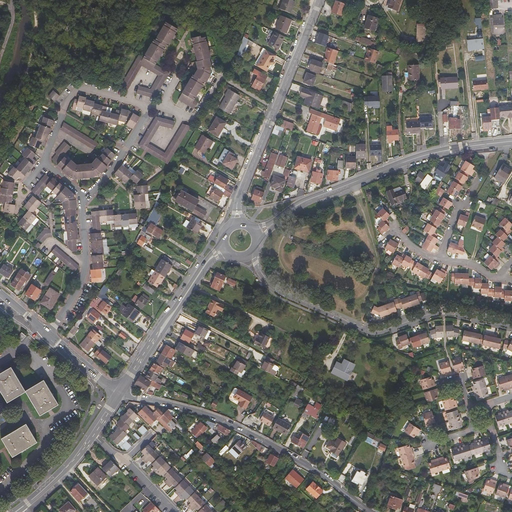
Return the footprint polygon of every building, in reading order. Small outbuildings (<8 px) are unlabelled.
[(292,0),(283,0),(280,8),(290,12),(295,1),(292,0)] [(401,0),(390,0),(388,7),(397,10),(401,0)] [(496,0),(488,0),(489,9),(497,8),(496,0)] [(345,4),(336,1),(332,12),(341,15),(345,4)] [(494,30),(495,34),(505,33),(503,22),(502,22),(501,14),(497,15),(497,18),(493,18),(494,30)] [(365,27),(368,28),(375,30),(379,19),(368,15),(365,27)] [(161,68),(160,67),(155,64),(160,56),(162,52),(167,43),(169,44),(174,35),(176,32),(181,23),(169,16),(157,37),(156,36),(143,57),(139,55),(120,89),(127,90),(142,66),(157,74),(161,68)] [(281,16),(276,28),(286,32),(292,20),(281,16)] [(417,23),(416,41),(427,42),(427,23),(417,23)] [(340,35),(349,38),(350,35),(351,32),(343,28),(340,35)] [(468,49),(484,47),(482,30),(478,31),(477,34),(478,36),(480,36),(480,37),(467,39),(468,49)] [(278,49),(285,36),(275,31),(273,36),(272,36),(268,44),(278,49)] [(317,43),(326,46),(330,35),(320,32),(317,43)] [(243,37),(237,54),(243,55),(248,38),(243,37)] [(360,42),(373,46),(374,43),(373,42),(361,38),(360,42)] [(213,64),(215,64),(212,54),(213,54),(210,40),(205,41),(205,39),(196,41),(197,48),(198,52),(200,58),(199,58),(201,65),(195,75),(194,75),(189,83),(187,87),(180,98),(196,107),(199,101),(195,99),(206,81),(207,82),(212,72),(212,70),(214,67),(213,64)] [(259,63),(257,65),(267,71),(271,65),(272,65),(273,64),(273,63),(272,62),(276,55),(257,44),(254,50),(264,56),(262,59),(260,58),(258,62),(259,63)] [(327,54),(325,61),(329,63),(333,64),(338,50),(328,47),(327,47),(326,53),(327,54)] [(365,60),(376,63),(380,52),(368,48),(367,52),(368,52),(365,60)] [(323,63),(312,59),(309,69),(311,69),(311,70),(319,73),(323,63)] [(419,80),(418,65),(407,66),(409,81),(419,80)] [(170,73),(163,69),(159,75),(151,89),(139,86),(137,93),(155,98),(170,73)] [(266,75),(255,69),(253,72),(258,75),(252,86),(259,90),(265,79),(264,79),(266,75)] [(392,93),(392,72),(386,72),(387,75),(382,76),(382,90),(387,90),(387,93),(392,93)] [(316,76),(307,73),(303,82),(313,85),(316,76)] [(458,87),(458,77),(441,78),(441,79),(439,79),(439,84),(441,84),(441,88),(458,87)] [(474,90),(488,88),(487,79),(473,81),(474,90)] [(229,113),(240,95),(229,88),(224,95),(226,96),(219,107),(229,113)] [(306,98),(304,103),(316,107),(318,103),(319,103),(322,96),(303,89),(300,96),(306,98)] [(74,105),(84,108),(86,97),(81,96),(80,100),(76,99),(74,105)] [(380,107),(379,96),(368,96),(368,97),(364,97),(364,105),(368,105),(368,106),(373,106),(376,106),(376,107),(380,107)] [(84,108),(83,109),(92,111),(94,101),(90,100),(90,98),(86,97),(84,108)] [(91,113),(100,116),(103,105),(98,104),(98,102),(94,101),(92,111),(91,113)] [(450,101),(450,105),(452,105),(452,115),(457,116),(457,109),(459,109),(459,101),(450,101)] [(511,104),(499,106),(499,107),(500,117),(508,116),(508,117),(511,116),(511,104)] [(99,120),(108,122),(111,112),(106,111),(107,106),(103,105),(100,116),(99,120)] [(495,108),(490,108),(491,116),(492,125),(493,125),(493,121),(496,121),(496,125),(501,125),(500,117),(499,107),(495,108)] [(129,119),(133,113),(129,110),(121,108),(121,110),(119,119),(127,121),(128,119),(129,119)] [(108,122),(117,125),(119,119),(121,110),(117,109),(116,114),(111,112),(108,122)] [(340,121),(311,110),(309,114),(312,115),(307,130),(316,134),(319,134),(322,126),(337,131),(340,121)] [(140,117),(133,113),(129,119),(126,124),(133,128),(140,117)] [(44,116),(41,124),(51,128),(54,120),(52,119),(53,116),(46,114),(45,117),(44,116)] [(432,116),(420,117),(420,122),(420,127),(428,127),(428,128),(433,127),(432,116)] [(482,117),(483,128),(486,127),(492,127),(492,125),(491,116),(482,117)] [(218,136),(226,122),(217,117),(208,130),(218,136)] [(461,128),(461,118),(457,118),(457,117),(450,117),(450,124),(452,124),(452,128),(461,128)] [(160,124),(159,125),(172,128),(174,121),(163,118),(160,124)] [(281,127),(287,129),(292,131),(295,124),(284,120),(281,127)] [(67,132),(70,126),(64,122),(61,129),(67,132)] [(420,127),(420,122),(407,122),(407,133),(421,133),(420,127)] [(41,124),(38,131),(48,135),(51,128),(41,124)] [(191,125),(187,124),(169,155),(176,159),(195,127),(191,125)] [(387,139),(387,140),(388,140),(393,139),(399,139),(398,129),(387,130),(387,133),(385,133),(386,139),(387,139)] [(38,131),(36,137),(45,141),(48,135),(38,131)] [(36,137),(33,136),(29,145),(37,148),(39,149),(40,144),(45,146),(47,141),(45,141),(36,137)] [(210,148),(214,141),(204,136),(197,148),(206,153),(210,148)] [(51,159),(58,164),(63,158),(61,157),(63,155),(71,145),(65,141),(55,152),(57,153),(51,159)] [(382,155),(382,143),(370,144),(371,155),(378,154),(378,155),(382,155)] [(169,155),(151,144),(147,151),(165,161),(169,155)] [(356,157),(367,156),(366,146),(366,144),(357,144),(356,157)] [(28,147),(22,155),(25,158),(33,164),(36,161),(33,158),(36,154),(35,154),(28,147)] [(107,147),(102,152),(111,159),(116,154),(107,147)] [(102,152),(98,157),(107,165),(111,159),(102,152)] [(274,164),(278,155),(272,153),(265,172),(263,171),(261,176),(267,178),(265,178),(265,179),(268,181),(274,164)] [(228,154),(223,163),(232,168),(238,159),(228,154)] [(287,157),(278,154),(278,155),(274,164),(283,167),(287,157)] [(58,164),(57,165),(63,169),(70,160),(63,155),(61,157),(63,158),(58,164)] [(92,162),(84,163),(86,177),(88,177),(94,176),(94,174),(96,174),(96,173),(98,173),(99,174),(101,172),(102,173),(108,166),(107,165),(98,157),(97,157),(92,162)] [(311,160),(298,157),(295,167),(309,171),(311,160)] [(25,158),(21,163),(28,170),(33,164),(25,158)] [(356,158),(346,158),(345,169),(356,169),(356,158)] [(76,164),(71,159),(70,160),(63,169),(62,170),(69,176),(70,175),(72,177),(72,175),(75,175),(75,176),(78,176),(79,178),(84,177),(86,177),(84,163),(76,164)] [(469,174),(472,176),(474,173),(472,171),(473,169),(475,166),(466,160),(461,169),(463,170),(469,174)] [(21,163),(16,169),(24,175),(28,170),(21,163)] [(317,164),(314,163),(312,171),(313,172),(311,181),(321,183),(323,174),(315,172),(317,164)] [(447,173),(451,166),(446,163),(443,168),(439,166),(435,172),(444,177),(447,173)] [(120,178),(128,169),(122,164),(114,173),(120,178)] [(504,183),(511,170),(503,165),(494,178),(504,183)] [(16,169),(13,166),(8,174),(15,180),(19,176),(22,179),(25,176),(24,175),(16,169)] [(133,174),(128,169),(120,178),(126,183),(130,177),(133,174)] [(143,175),(137,170),(133,174),(130,177),(134,181),(137,183),(143,175)] [(338,171),(328,170),(328,179),(337,180),(338,171)] [(467,176),(469,174),(463,170),(462,173),(460,172),(456,178),(457,179),(463,183),(464,183),(466,181),(467,178),(468,177),(467,176)] [(420,184),(426,176),(420,171),(417,175),(418,176),(415,180),(420,184)] [(433,178),(428,174),(426,176),(420,184),(419,185),(425,189),(433,178)] [(219,175),(214,183),(215,183),(224,188),(228,180),(226,179),(221,176),(219,175)] [(285,180),(274,176),(271,185),(277,188),(276,190),(281,191),(285,180)] [(49,182),(46,184),(46,185),(53,191),(59,183),(53,177),(51,179),(49,182)] [(295,179),(289,177),(286,186),(293,188),(295,179)] [(462,185),(463,183),(457,179),(456,181),(454,180),(451,186),(459,191),(460,189),(462,187),(462,186),(462,185)] [(4,180),(3,187),(13,189),(14,182),(4,180)] [(65,187),(59,183),(53,191),(58,195),(65,187)] [(224,188),(215,183),(213,186),(212,185),(207,194),(218,201),(223,194),(230,198),(232,193),(224,188)] [(145,194),(148,193),(147,185),(137,186),(137,189),(138,194),(145,194)] [(62,202),(63,210),(65,209),(75,209),(77,208),(76,202),(75,195),(65,186),(65,187),(58,195),(56,197),(62,202)] [(255,200),(253,206),(259,206),(265,189),(256,186),(252,199),(255,200)] [(447,192),(456,197),(456,196),(458,193),(459,191),(451,186),(447,192)] [(2,187),(0,195),(12,197),(13,189),(3,187),(2,187)] [(194,197),(196,194),(184,187),(182,190),(194,197)] [(391,204),(406,198),(403,190),(402,187),(393,190),(387,192),(391,204)] [(199,200),(194,197),(182,190),(181,189),(175,200),(193,210),(192,211),(203,218),(207,212),(196,206),(199,200)] [(12,197),(0,195),(0,197),(0,201),(5,203),(11,204),(12,197)] [(33,195),(28,201),(36,207),(40,202),(33,195)] [(452,203),(452,202),(444,197),(440,204),(448,209),(450,206),(452,203)] [(28,201),(24,206),(29,210),(31,212),(36,207),(28,201)] [(146,208),(145,201),(135,201),(135,209),(146,208)] [(14,213),(15,205),(11,204),(5,203),(4,211),(14,213)] [(161,211),(154,206),(149,216),(143,226),(141,230),(145,233),(146,231),(148,233),(149,232),(159,238),(163,231),(156,226),(159,222),(158,221),(161,215),(159,214),(161,211)] [(436,209),(433,214),(442,220),(443,218),(444,215),(445,214),(444,214),(446,211),(440,207),(438,210),(436,209)] [(383,220),(387,224),(389,221),(388,219),(387,218),(389,216),(390,215),(383,208),(377,214),(383,220)] [(29,210),(23,217),(31,224),(37,217),(31,212),(29,210)] [(457,223),(466,226),(470,213),(467,212),(466,214),(465,215),(462,214),(461,214),(457,223)] [(130,224),(138,223),(137,213),(135,213),(129,214),(130,224)] [(115,227),(122,226),(121,214),(113,215),(114,220),(115,227)] [(122,226),(130,226),(130,224),(129,214),(121,214),(122,226)] [(431,222),(430,224),(436,228),(437,226),(438,226),(438,225),(440,222),(442,220),(433,214),(429,221),(431,222)] [(64,216),(65,224),(76,223),(76,215),(66,216),(64,216)] [(475,215),(472,226),(478,228),(478,229),(482,231),(486,219),(475,215)] [(31,224),(23,217),(18,224),(25,230),(31,224)] [(385,232),(390,227),(387,224),(383,220),(381,218),(378,217),(376,220),(376,222),(378,225),(380,226),(377,229),(382,234),(384,231),(385,232)] [(510,233),(511,230),(511,229),(509,227),(511,225),(511,224),(511,222),(506,217),(500,223),(505,228),(510,233)] [(193,218),(187,227),(196,233),(202,224),(193,218)] [(65,224),(65,231),(67,231),(77,230),(76,223),(65,224)] [(428,223),(424,230),(430,234),(436,238),(438,235),(436,233),(434,232),(436,230),(437,228),(436,228),(430,224),(428,223)] [(43,243),(50,234),(49,233),(50,231),(46,226),(36,237),(43,243)] [(501,229),(496,234),(498,236),(503,241),(505,238),(508,236),(508,235),(508,234),(510,233),(505,228),(503,230),(501,229)] [(77,230),(67,231),(68,240),(76,239),(78,239),(77,230)] [(150,241),(152,237),(145,233),(141,230),(139,235),(136,240),(139,241),(138,243),(142,245),(144,241),(146,239),(148,240),(150,241)] [(436,238),(430,234),(426,239),(427,240),(435,245),(436,243),(437,240),(438,239),(436,238)] [(503,252),(505,249),(505,248),(503,247),(502,246),(505,244),(505,243),(503,241),(498,236),(492,242),(494,244),(495,245),(502,251),(503,252)] [(91,240),(92,248),(103,247),(103,239),(102,239),(91,240)] [(394,252),(400,241),(397,239),(396,242),(393,240),(390,239),(385,247),(394,252)] [(427,240),(423,247),(431,252),(432,251),(433,248),(435,249),(437,250),(439,247),(435,245),(427,240)] [(459,246),(460,245),(451,242),(448,251),(454,253),(457,254),(457,252),(464,255),(466,250),(464,248),(459,246)] [(495,255),(492,257),(498,261),(500,259),(497,257),(496,256),(499,254),(502,251),(495,245),(494,244),(489,250),(492,253),(495,255)] [(5,256),(11,248),(6,245),(1,253),(5,256)] [(102,254),(104,254),(103,247),(92,248),(92,255),(102,254)] [(133,257),(138,260),(142,255),(136,252),(133,257)] [(410,253),(408,252),(406,255),(403,260),(409,264),(410,262),(413,264),(416,258),(414,256),(414,255),(410,253)] [(403,260),(406,255),(403,253),(402,256),(401,257),(398,255),(397,254),(392,263),(399,267),(403,260)] [(172,265),(178,269),(181,264),(174,259),(173,260),(165,255),(163,259),(172,265)] [(484,263),(489,267),(492,269),(494,268),(496,265),(498,267),(500,264),(498,261),(492,257),(491,255),(484,263)] [(414,268),(420,271),(420,270),(425,262),(423,261),(420,259),(419,259),(416,258),(413,264),(415,266),(414,268)] [(165,276),(172,265),(163,259),(162,259),(155,270),(156,271),(165,276)] [(425,262),(420,270),(427,274),(428,273),(430,274),(434,269),(431,267),(432,266),(431,266),(428,264),(425,262)] [(13,270),(4,264),(0,270),(0,271),(8,277),(13,270)] [(439,265),(434,274),(443,279),(449,268),(446,266),(445,269),(442,267),(439,265)] [(101,277),(101,268),(93,269),(90,270),(91,278),(92,282),(99,281),(99,277),(101,277)] [(28,279),(31,275),(22,269),(11,285),(19,290),(27,278),(28,279)] [(162,281),(165,276),(156,271),(154,276),(152,275),(148,281),(157,286),(161,281),(162,281)] [(226,276),(217,272),(210,287),(219,291),(226,276)] [(456,282),(462,282),(463,272),(461,272),(457,272),(453,272),(453,279),(456,279),(456,282)] [(470,284),(473,284),(473,277),(470,277),(470,273),(467,273),(463,272),(462,282),(470,282),(470,284)] [(49,284),(55,275),(51,273),(46,282),(49,284)] [(483,282),(483,277),(481,277),(478,277),(476,277),(473,277),(473,284),(476,284),(476,287),(483,287),(483,282)] [(490,295),(493,295),(493,288),(490,288),(490,283),(489,283),(487,282),(483,282),(483,287),(482,292),(490,292),(490,295)] [(155,290),(145,283),(142,287),(146,289),(152,294),(155,290)] [(41,290),(32,284),(26,294),(35,300),(41,290)] [(104,293),(108,287),(104,285),(100,290),(97,295),(103,300),(105,301),(109,297),(104,293)] [(496,296),(503,296),(503,290),(503,286),(500,286),(497,286),(496,286),(496,288),(493,288),(493,295),(496,295),(496,296)] [(41,303),(50,309),(60,294),(50,288),(41,303)] [(503,296),(503,297),(506,297),(506,299),(511,299),(511,289),(511,290),(508,289),(506,289),(506,290),(503,290),(503,296)] [(409,298),(412,307),(420,305),(419,303),(418,301),(422,300),(419,292),(416,294),(416,295),(409,298)] [(143,293),(135,303),(142,308),(150,297),(143,293)] [(97,295),(89,305),(91,307),(93,307),(96,303),(95,303),(98,300),(101,303),(103,300),(97,295)] [(404,310),(412,307),(409,298),(401,301),(400,299),(397,300),(399,307),(403,306),(403,308),(404,310)] [(224,305),(212,299),(210,305),(206,313),(214,317),(218,309),(222,311),(224,305)] [(105,301),(103,300),(101,303),(98,308),(105,313),(111,306),(105,301)] [(396,309),(399,307),(397,300),(393,301),(394,303),(386,306),(389,315),(397,313),(396,310),(396,309)] [(131,321),(140,310),(133,305),(129,303),(121,314),(125,316),(131,321)] [(89,305),(82,315),(83,317),(84,317),(91,307),(89,305)] [(381,318),(389,315),(386,306),(378,309),(375,307),(372,315),(375,316),(375,315),(377,316),(380,315),(381,318)] [(100,314),(94,309),(87,317),(93,322),(97,318),(98,319),(100,317),(98,316),(100,314)] [(79,329),(74,325),(69,331),(74,335),(76,333),(79,329)] [(198,329),(195,333),(202,337),(203,338),(208,330),(199,325),(197,329),(198,329)] [(436,337),(443,337),(443,326),(435,327),(435,330),(430,332),(432,339),(436,337)] [(453,326),(446,326),(446,337),(454,337),(458,338),(459,330),(454,329),(453,326)] [(97,344),(99,346),(102,342),(99,339),(101,336),(93,329),(87,336),(95,343),(97,344)] [(471,342),(473,330),(470,329),(469,330),(469,332),(467,331),(464,331),(462,340),(471,342)] [(186,330),(181,338),(189,342),(193,335),(201,339),(202,337),(195,333),(194,334),(186,330)] [(477,331),(473,330),(471,342),(479,344),(481,335),(478,334),(476,334),(477,332),(477,331)] [(257,337),(254,343),(264,348),(270,337),(262,332),(259,338),(257,337)] [(421,332),(417,334),(422,345),(429,342),(427,333),(423,334),(422,335),(421,333),(421,332)] [(422,345),(417,334),(414,335),(414,336),(415,338),(413,338),(410,339),(413,348),(422,345)] [(482,345),(490,347),(493,335),(490,334),(489,335),(489,337),(487,336),(484,335),(482,345)] [(402,347),(410,344),(407,335),(399,338),(399,340),(400,342),(396,343),(399,350),(403,349),(402,347)] [(493,335),(490,347),(499,349),(501,339),(498,339),(496,338),(496,337),(497,336),(493,335)] [(92,347),(95,343),(87,336),(81,345),(88,351),(89,349),(91,351),(93,348),(92,347)] [(511,352),(511,339),(511,340),(510,342),(505,341),(503,348),(506,349),(511,352)] [(177,345),(174,349),(182,353),(189,357),(193,350),(191,348),(186,346),(179,341),(177,345)] [(161,354),(170,359),(175,350),(166,345),(161,354)] [(112,356),(103,349),(97,355),(106,363),(112,356)] [(174,361),(170,359),(161,354),(156,362),(165,367),(167,364),(171,367),(174,361)] [(460,358),(451,361),(455,373),(459,372),(458,370),(460,370),(464,369),(460,358)] [(233,364),(229,370),(237,374),(238,371),(241,373),(245,365),(237,360),(234,364),(233,364)] [(263,364),(261,368),(274,375),(276,371),(272,369),(274,365),(273,364),(267,361),(265,360),(263,364)] [(332,372),(346,379),(353,364),(345,360),(342,365),(336,363),(332,372)] [(452,374),(448,362),(438,365),(442,375),(445,374),(448,374),(448,375),(452,374)] [(154,363),(150,370),(158,375),(162,368),(154,363)] [(473,379),(485,375),(482,366),(472,369),(473,373),(474,375),(472,376),(473,379)] [(26,391),(25,391),(11,367),(0,373),(0,389),(7,402),(26,391)] [(158,375),(150,370),(145,377),(154,381),(155,379),(158,375)] [(167,372),(163,377),(172,382),(173,381),(170,379),(172,377),(173,378),(175,375),(167,370),(166,372),(167,372)] [(167,395),(170,389),(164,386),(154,381),(145,377),(141,375),(138,379),(134,384),(145,391),(150,384),(159,389),(162,390),(164,391),(163,393),(167,395)] [(420,380),(423,389),(435,386),(434,382),(432,383),(431,380),(430,377),(420,380)] [(509,389),(505,377),(497,380),(500,390),(503,389),(505,389),(506,391),(509,389)] [(473,392),(485,388),(483,379),(473,383),(474,386),(474,388),(472,388),(473,392)] [(25,391),(26,391),(40,415),(58,404),(44,380),(25,391)] [(297,393),(302,387),(297,385),(296,387),(293,392),(295,393),(295,392),(297,393)] [(488,396),(485,388),(473,392),(474,395),(476,395),(477,396),(478,399),(488,396)] [(238,405),(245,409),(252,397),(238,389),(237,390),(235,389),(234,389),(231,394),(232,395),(233,396),(233,397),(241,402),(238,405)] [(424,393),(427,402),(431,401),(437,399),(436,396),(436,393),(437,393),(436,389),(424,393)] [(444,411),(457,407),(456,403),(454,404),(453,402),(452,398),(441,401),(444,411)] [(318,409),(313,407),(308,403),(305,408),(313,413),(313,412),(316,414),(318,409)] [(170,412),(172,410),(169,409),(166,411),(163,408),(161,410),(159,408),(158,409),(155,406),(153,405),(147,404),(154,411),(159,416),(166,423),(173,416),(169,413),(170,412)] [(153,413),(151,411),(146,406),(142,410),(142,409),(139,412),(151,424),(157,418),(159,416),(154,411),(153,413)] [(138,415),(131,407),(126,412),(133,419),(138,415)] [(448,422),(460,418),(460,415),(459,415),(458,415),(457,413),(456,410),(446,413),(448,422)] [(503,412),(507,425),(511,422),(511,411),(508,413),(507,413),(506,411),(503,412)] [(120,417),(122,419),(128,425),(133,419),(126,412),(120,417)] [(259,419),(269,425),(274,417),(264,412),(259,419)] [(429,424),(431,424),(435,423),(431,412),(422,414),(421,415),(419,416),(421,421),(423,421),(424,421),(426,427),(430,426),(429,424)] [(498,427),(507,425),(503,412),(499,414),(500,415),(498,416),(495,417),(498,427)] [(278,418),(272,427),(280,432),(281,430),(286,433),(291,425),(278,418)] [(461,422),(460,418),(448,422),(451,430),(461,427),(460,424),(460,422),(461,422)] [(120,425),(124,430),(129,426),(128,425),(122,419),(117,423),(120,425)] [(197,427),(192,432),(198,437),(207,428),(201,422),(198,425),(197,423),(195,425),(197,427)] [(416,432),(418,433),(420,430),(409,423),(404,431),(413,437),(415,434),(416,432)] [(26,424),(2,439),(13,457),(37,442),(26,424)] [(120,425),(115,430),(122,438),(127,433),(124,430),(120,425)] [(166,431),(165,430),(164,431),(162,429),(164,428),(162,426),(161,427),(159,426),(155,430),(159,433),(159,432),(162,435),(166,431)] [(230,431),(221,426),(219,429),(224,432),(224,433),(228,436),(230,431)] [(122,438),(115,430),(110,435),(117,443),(122,438)] [(293,436),(290,441),(303,448),(309,437),(302,433),(299,439),(293,436)] [(376,445),(378,442),(375,440),(365,435),(363,439),(366,441),(367,440),(376,445)] [(330,450),(338,455),(345,443),(337,438),(335,442),(331,439),(326,446),(331,449),(330,450)] [(479,440),(483,452),(491,450),(488,439),(485,440),(483,441),(482,439),(479,440)] [(152,440),(148,443),(141,451),(143,452),(142,453),(143,455),(142,457),(144,459),(144,460),(154,450),(152,447),(156,444),(152,440)] [(259,450),(262,445),(253,440),(251,443),(258,449),(259,450)] [(474,455),(483,452),(479,440),(475,441),(476,443),(474,444),(471,445),(474,455)] [(232,447),(240,454),(247,447),(242,442),(241,443),(239,441),(232,447)] [(196,450),(199,454),(201,453),(205,448),(202,444),(196,450)] [(397,448),(400,457),(413,453),(412,450),(411,450),(410,450),(409,448),(408,444),(397,448)] [(462,445),(459,446),(463,459),(471,456),(468,445),(465,447),(463,447),(462,445)] [(463,459),(459,446),(456,447),(456,449),(454,450),(451,451),(454,461),(463,459)] [(160,455),(154,450),(144,460),(147,462),(149,460),(150,462),(151,461),(152,462),(153,463),(160,455)] [(199,455),(211,467),(213,465),(216,462),(208,454),(207,455),(206,454),(204,456),(201,453),(199,454),(199,455)] [(413,453),(400,457),(404,467),(408,465),(411,464),(414,463),(412,459),(412,457),(413,457),(414,457),(413,453)] [(277,461),(279,456),(275,454),(274,456),(271,454),(270,455),(267,462),(274,466),(277,461)] [(166,461),(160,455),(153,463),(152,464),(154,465),(152,468),(156,472),(166,461)] [(440,457),(436,458),(440,471),(450,468),(446,458),(443,459),(441,460),(440,458),(440,457)] [(440,471),(436,458),(433,460),(434,462),(432,463),(428,464),(431,474),(440,471)] [(105,471),(114,462),(112,461),(104,469),(105,471)] [(162,474),(164,476),(165,475),(172,468),(172,467),(166,461),(156,472),(160,476),(162,474)] [(111,477),(119,468),(114,462),(105,471),(111,477)] [(98,484),(106,475),(98,467),(90,475),(98,484)] [(165,481),(167,484),(177,474),(172,468),(165,475),(166,476),(165,477),(167,479),(165,481)] [(297,487),(304,479),(293,468),(286,476),(297,487)] [(476,472),(478,471),(477,468),(465,472),(467,481),(478,478),(477,474),(476,472)] [(367,475),(367,474),(365,472),(366,472),(360,470),(358,469),(357,470),(351,481),(357,484),(358,483),(362,485),(367,475)] [(346,476),(341,473),(337,480),(341,483),(346,476)] [(174,485),(176,487),(183,480),(177,474),(167,484),(170,486),(172,484),(174,486),(174,485)] [(175,491),(179,495),(189,485),(184,479),(183,480),(176,487),(175,488),(177,489),(175,491)] [(492,494),(497,481),(493,480),(493,482),(490,481),(486,480),(483,490),(492,494)] [(316,498),(323,490),(313,481),(307,489),(316,498)] [(99,506),(100,505),(79,482),(76,485),(77,486),(72,491),(78,498),(81,495),(83,497),(86,494),(96,505),(97,504),(99,506)] [(442,486),(434,483),(432,489),(439,492),(442,486)] [(507,491),(509,486),(506,484),(505,486),(503,486),(499,484),(495,495),(504,498),(507,491)] [(185,498),(187,500),(188,499),(195,492),(195,491),(189,485),(179,495),(184,499),(185,498)] [(190,507),(200,497),(195,492),(188,499),(189,500),(188,501),(189,503),(188,504),(190,507)] [(387,506),(396,509),(397,507),(400,507),(402,500),(391,496),(387,506)] [(206,503),(200,497),(190,507),(193,510),(195,508),(197,509),(197,508),(199,510),(206,504),(206,503)] [(420,502),(416,511),(429,511),(421,508),(423,501),(421,500),(420,502)] [(61,511),(75,511),(77,510),(70,502),(60,510),(61,511)] [(143,510),(144,511),(156,511),(159,510),(152,502),(143,510)]
